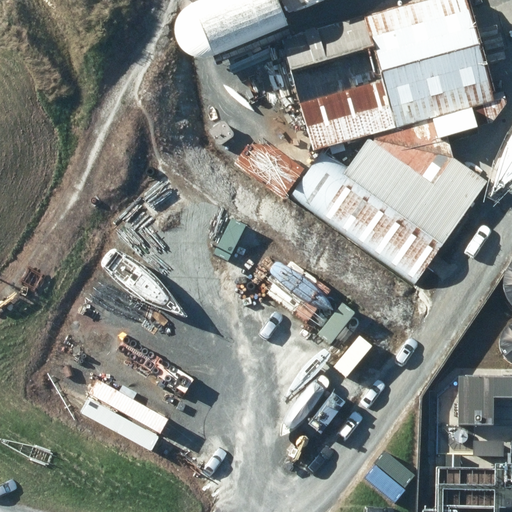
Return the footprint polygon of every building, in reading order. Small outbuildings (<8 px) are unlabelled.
[(242,52),(245,51),(318,18),(310,0),(218,0),(216,1),(214,3),(212,4),(210,6),(208,8),(207,10),(205,13),(204,15),(203,18),(203,20),(202,23),(202,26),(202,29),(203,31),(203,34),(204,36),(205,39),(207,41),(208,43),(210,45),(212,47),(214,49),(216,51),(219,52),(221,53),(224,54),(226,54),(229,55),(232,55),(234,54),(237,54),(240,53),(242,52)] [(318,152),(287,195),(411,283),(482,184),(447,159),(440,136),(485,123),(500,104),(497,94),(483,98),(455,0),(422,0),(275,42),(306,151),(365,135),(367,141),(365,142),(361,139),(341,168),(318,152)] [(237,152),(225,170),(276,204),(295,176),(254,149),(237,152)] [(341,308),(282,258),(271,271),(280,278),(268,292),(308,326),(306,328),(316,337),(341,308)] [(369,319),(355,307),(329,337),(343,349),(369,319)] [(453,397),(438,397),(442,425),(486,426),(487,398),(507,398),(507,379),(453,378),(453,397)] [(511,454),(485,455),(486,466),(511,465),(511,454)]
